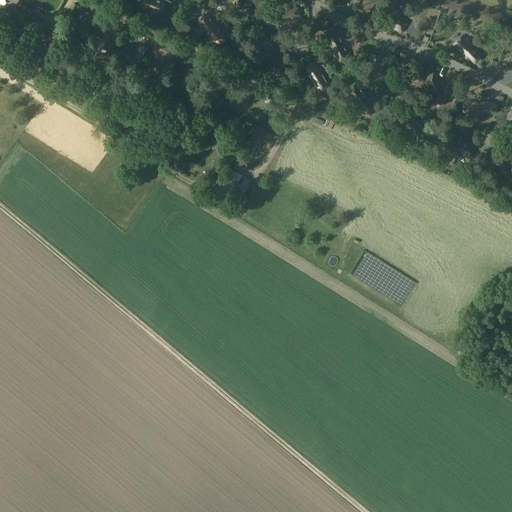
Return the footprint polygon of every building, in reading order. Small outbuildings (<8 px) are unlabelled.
[(138,0),(136,5),(154,13),(162,14),(166,6),(161,0),(138,0)] [(291,7),(271,13),(274,25),(294,19),(299,14),(297,8),(291,7)] [(389,10),(382,20),(401,32),(407,22),(398,16),(400,12),(392,7),(390,11),(389,10)] [(202,13),(197,18),(198,25),(200,27),(201,26),(206,32),(205,33),(207,36),(208,35),(212,39),(210,40),(212,42),(224,32),(222,31),(221,32),(217,27),(218,26),(216,24),(215,25),(209,18),(211,17),(209,16),(202,13)] [(72,33),(74,28),(67,24),(64,29),(72,33)] [(48,40),(67,51),(72,41),(53,31),(48,40)] [(337,32),(326,38),(335,57),(340,60),(346,58),(346,51),(337,32)] [(463,36),(454,44),(466,57),(469,55),(475,62),(481,55),(463,36)] [(254,37),(247,49),(263,59),(263,60),(269,63),(270,62),(271,63),(277,52),(276,52),(277,51),(271,47),(270,49),(261,43),(262,42),(254,37)] [(66,53),(84,62),(89,52),(71,43),(66,53)] [(41,68),(46,56),(49,50),(35,44),(31,51),(39,55),(34,64),(41,68)] [(130,60),(127,65),(134,69),(147,48),(140,44),(133,56),(130,54),(127,57),(130,60)] [(110,59),(98,51),(93,58),(104,66),(110,59)] [(388,55),(368,63),(373,74),(393,66),(396,61),(394,56),(388,55)] [(311,61),(304,66),(310,74),(307,76),(318,92),(320,90),(321,91),(328,86),(330,84),(328,80),(326,81),(322,74),(323,73),(314,60),(312,62),(311,61)] [(90,72),(85,64),(76,69),(81,77),(90,72)] [(427,76),(426,82),(434,101),(446,97),(438,77),(433,73),(427,76)] [(117,99),(120,104),(124,101),(117,91),(121,89),(117,83),(106,91),(113,101),(117,99)] [(353,86),(349,90),(350,96),(364,112),(373,104),(359,88),(353,86)] [(236,95),(228,105),(238,112),(252,93),(246,88),(239,97),(236,95)] [(214,91),(200,107),(203,111),(209,104),(216,110),(224,100),(214,91)] [(470,102),(469,114),(491,114),(496,111),(496,105),(491,102),(470,102)] [(402,108),(397,113),(398,119),(399,122),(400,121),(405,127),(404,128),(406,130),(407,129),(411,134),(411,135),(412,136),(423,127),(422,125),(421,126),(417,121),(418,120),(416,118),(415,119),(409,113),(410,112),(409,110),(402,108)] [(253,127),(245,123),(242,129),(250,133),(253,127)] [(215,141),(211,147),(221,155),(224,157),(225,158),(229,152),(220,145),(225,138),(220,135),(215,141)] [(453,135),(448,149),(449,149),(448,154),(459,158),(460,154),(471,158),(476,144),(469,141),(468,143),(462,140),(463,139),(453,135)] [(502,157),(497,161),(498,167),(511,182),(511,164),(508,159),(502,157)] [(223,176),(213,193),(225,200),(236,182),(237,182),(241,175),(234,171),(232,170),(227,178),(223,176)]
